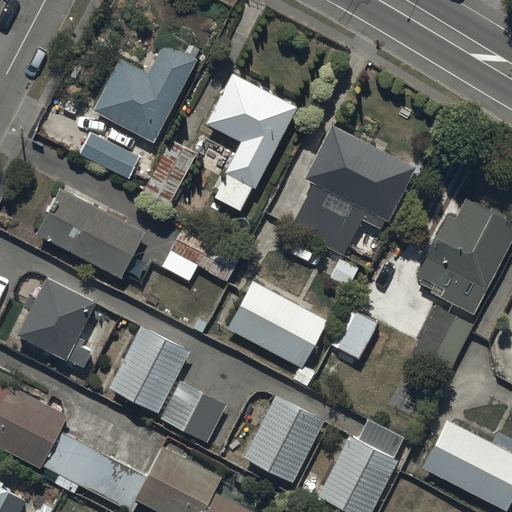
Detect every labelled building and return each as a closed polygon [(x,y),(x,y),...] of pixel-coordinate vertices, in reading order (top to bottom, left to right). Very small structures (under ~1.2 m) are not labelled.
[(91,112),(151,143),(196,58),(165,42),(149,74),(119,58),(91,112)] [(297,106),(234,73),(206,126),(240,144),(224,174),(228,176),(217,196),(240,208),(250,188),(254,190),(297,106)] [(306,177),(314,181),(292,224),(347,252),(363,222),(378,230),(385,218),(388,220),(416,166),(334,124),(306,177)] [(78,153),(128,179),(139,158),(89,132),(78,153)] [(147,184),(172,196),(195,152),(170,139),(147,184)] [(35,231),(124,277),(147,232),(59,186),(35,231)] [(473,314),(511,239),(511,215),(470,194),(458,217),(450,213),(417,275),(445,289),(441,297),(473,314)] [(224,281),(237,256),(183,228),(163,266),(191,281),(198,267),(224,281)] [(361,269),(340,258),(332,275),(352,285),(361,269)] [(97,302),(47,276),(16,334),(86,370),(98,347),(79,337),(97,302)] [(228,328),(302,367),(327,319),(254,280),(228,328)] [(446,375),(472,326),(436,308),(410,357),(446,375)] [(376,323),(349,310),(331,343),(358,357),(376,323)] [(206,323),(198,319),(193,327),(201,331),(206,323)] [(190,352),(141,327),(110,386),(159,412),(190,352)] [(316,371),(306,366),(298,381),(308,386),(316,371)] [(227,404),(183,381),(164,418),(208,441),(227,404)] [(0,447),(40,468),(66,417),(0,383),(0,447)] [(324,423),(275,397),(243,457),(293,483),(324,423)] [(404,438),(368,420),(359,439),(394,456),(404,438)] [(511,453),(446,420),(421,469),(504,511),(511,495),(511,453)] [(143,476),(64,434),(47,467),(126,509),(143,476)] [(319,497),(348,511),(373,511),(399,462),(350,437),(319,497)] [(224,477),(162,445),(134,498),(160,511),(251,511),(215,493),(224,477)] [(0,511),(21,511),(27,501),(0,487),(0,511)]
